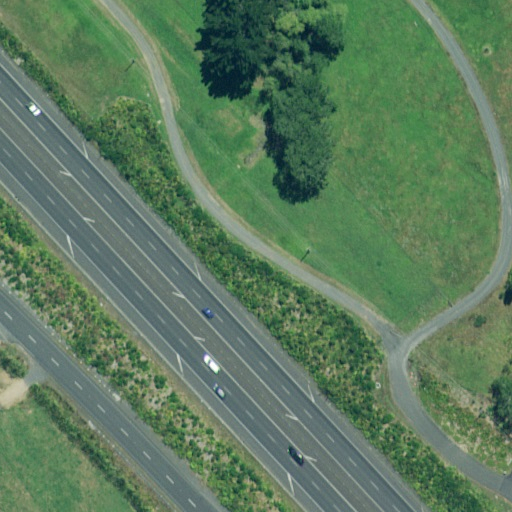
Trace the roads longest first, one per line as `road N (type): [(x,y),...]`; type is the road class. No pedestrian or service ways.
road 1 (track): [(511,485),(483,477),(417,428),(384,345),(346,307),(209,209),(167,122),(145,48),(103,0)]
road 2 (motorway): [(0,79),(398,511)]
road 3 (motorway): [(346,511),(0,141)]
road 4 (track): [(401,385),(477,316),(503,253),(505,171),(439,24),(418,0)]
road 5 (unclassified): [(0,311),(191,511)]
